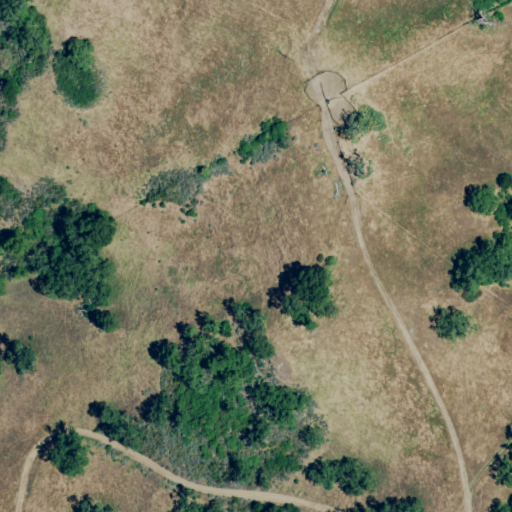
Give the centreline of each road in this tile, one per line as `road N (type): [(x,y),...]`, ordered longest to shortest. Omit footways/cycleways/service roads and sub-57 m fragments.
road 1 (track): [(465,488),(451,425),(373,272),(316,48),(328,0)]
road 2 (track): [(20,511),(28,460),(48,437),(66,434),(111,442),(194,487),(333,511),(465,488)]
